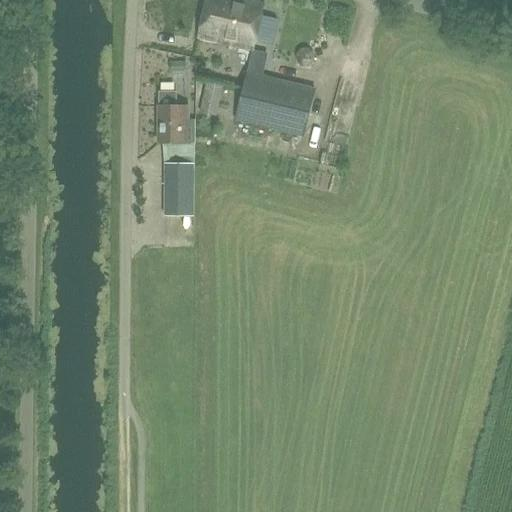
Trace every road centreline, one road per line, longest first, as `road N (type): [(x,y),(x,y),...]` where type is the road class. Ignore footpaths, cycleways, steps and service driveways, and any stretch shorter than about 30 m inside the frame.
road 1 (unclassified): [(25,511),(31,0)]
road 2 (track): [(124,400),(134,0)]
road 3 (unclassified): [(389,0),(511,30)]
